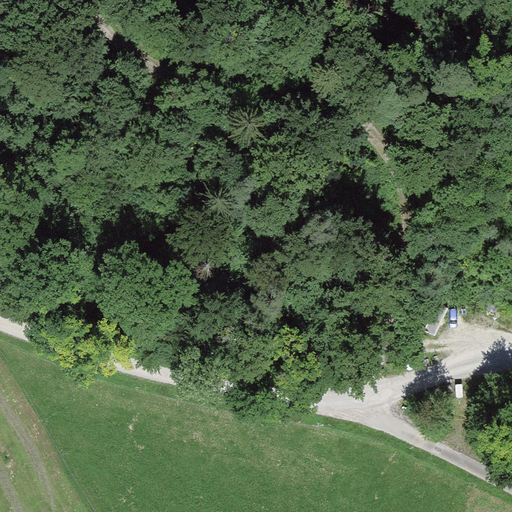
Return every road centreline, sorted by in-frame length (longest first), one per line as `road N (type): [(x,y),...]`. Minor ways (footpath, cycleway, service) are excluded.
road 1 (track): [(81,0),(108,38),(142,60),(322,93),(367,117),(396,151),(409,196),(394,415),(460,353),(511,352)]
road 2 (unclassified): [(0,317),(83,357),(394,415),(511,478)]
